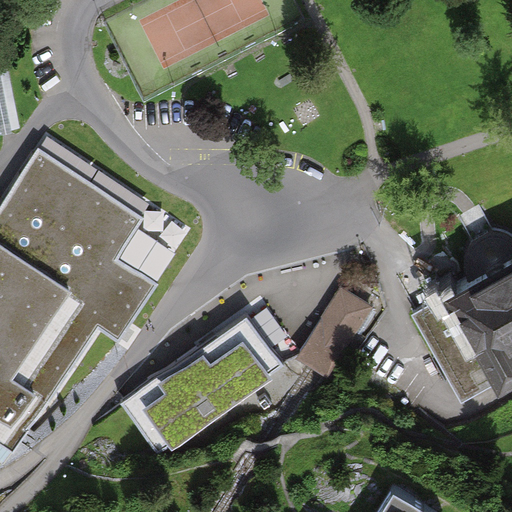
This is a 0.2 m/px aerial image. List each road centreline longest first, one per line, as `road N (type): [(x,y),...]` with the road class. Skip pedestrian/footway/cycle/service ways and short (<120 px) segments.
road 1 (residential): [(90,0),(75,21),(79,73),(177,193),(225,200),(335,189),(376,174)]
road 2 (residential): [(376,174),(511,126)]
